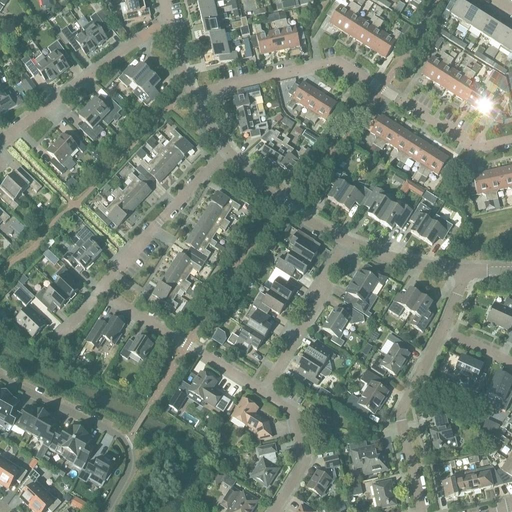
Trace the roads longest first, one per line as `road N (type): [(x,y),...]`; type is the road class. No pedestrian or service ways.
road 1 (residential): [(511,139),(472,148),(337,61),(190,93)]
road 2 (residential): [(110,511),(131,474),(123,435),(0,368)]
road 3 (residential): [(0,140),(167,20)]
road 4 (residential): [(98,291),(262,392)]
road 5 (residential): [(441,332),(399,414),(422,511)]
road 6 (residential): [(227,150),(98,291)]
road 7 (residential): [(262,392),(318,303),(320,279),(344,239)]
road 8 (residential): [(227,150),(270,194),(344,239)]
road 9 (residential): [(272,511),(302,464),(292,411),(262,392)]
road 10 (residential): [(344,239),(467,271)]
